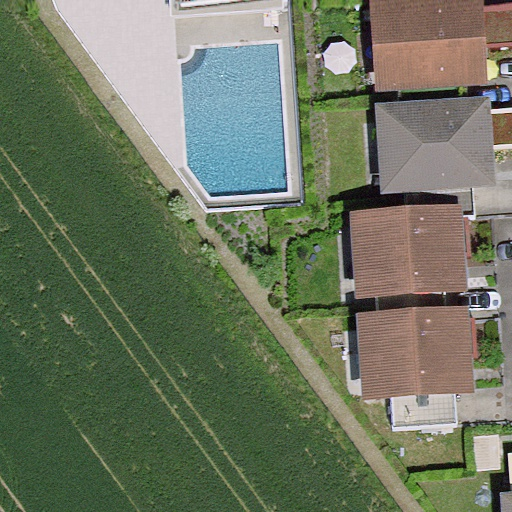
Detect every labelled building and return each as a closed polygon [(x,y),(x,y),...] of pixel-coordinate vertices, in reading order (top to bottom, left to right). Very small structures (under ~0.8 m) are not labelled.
[(282,8),(281,0),(175,0),(177,16),(282,8)] [(392,0),(394,17),(475,11),(474,0),(392,0)] [(511,49),(511,8),(475,11),(394,17),(382,18),(387,85),(399,84),(401,119),(483,113),(480,86),(470,86),(467,54),(511,49)] [(511,151),(511,110),(483,113),(401,119),(389,120),(393,187),(405,186),(407,222),(469,219),(467,189),(477,189),(474,154),(511,151)] [(469,219),(407,222),(363,226),(368,292),(377,291),(379,326),(448,321),(446,286),(457,286),(455,257),(472,256),(469,219)] [(476,320),(448,321),(379,326),(370,327),(375,394),(392,392),(395,430),(459,425),(457,390),(465,390),(462,359),(478,358),(476,320)]
